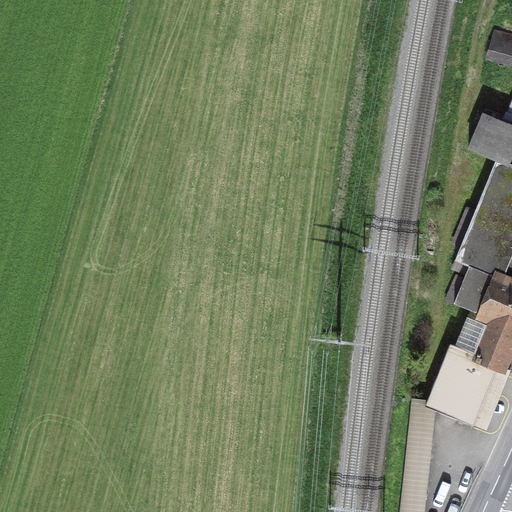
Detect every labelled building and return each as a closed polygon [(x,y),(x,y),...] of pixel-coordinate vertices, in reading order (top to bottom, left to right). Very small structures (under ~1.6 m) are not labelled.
[(486,57),(511,63),(511,48),(511,49),(511,42),(511,38),(492,34),(486,57)] [(511,152),(511,127),(482,115),(469,147),(508,162),(511,152)] [(454,305),(472,311),(511,327),(511,168),(495,162),(455,263),(469,268),(454,305)] [(505,367),(511,349),(511,327),(472,311),(456,349),(450,347),(429,399),(428,401),(436,404),(473,419),(496,363),(505,367)] [(429,399),(413,397),(400,511),(423,511),(436,404),(428,401),(429,399)]
